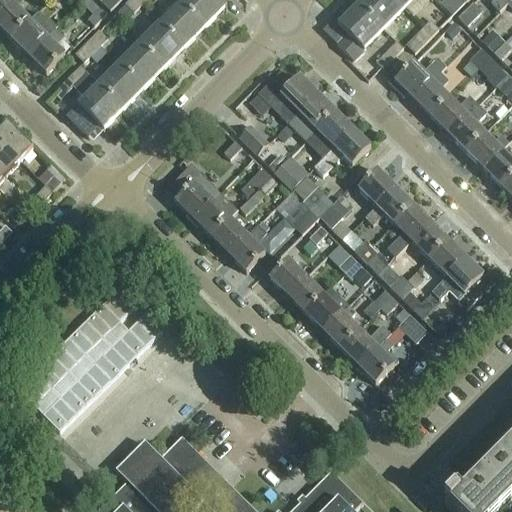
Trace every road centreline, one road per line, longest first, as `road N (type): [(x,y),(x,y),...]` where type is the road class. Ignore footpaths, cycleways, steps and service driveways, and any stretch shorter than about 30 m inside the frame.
road 1 (residential): [(362,433),(111,190)]
road 2 (residential): [(285,18),(511,243)]
road 3 (residential): [(285,18),(111,190)]
road 4 (residential): [(511,281),(362,433)]
road 5 (residential): [(511,372),(407,478),(362,433)]
road 6 (residential): [(111,190),(0,298)]
road 7 (residential): [(0,84),(111,190)]
